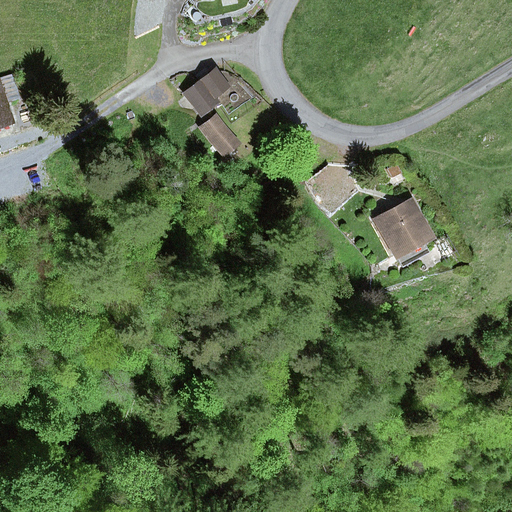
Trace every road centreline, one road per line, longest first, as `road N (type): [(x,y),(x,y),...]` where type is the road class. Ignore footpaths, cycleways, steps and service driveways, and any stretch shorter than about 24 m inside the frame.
road 1 (unclassified): [(511,67),(413,127),(362,137),(314,122),(283,94),(268,56),(285,0)]
road 2 (track): [(268,56),(214,54),(167,69),(48,149),(0,163)]
